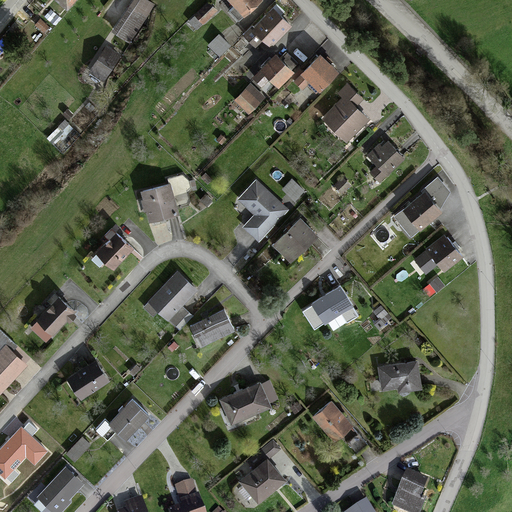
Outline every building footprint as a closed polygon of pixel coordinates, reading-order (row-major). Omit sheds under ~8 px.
[(54,0),(65,10),(74,0),(54,0)] [(141,0),(134,0),(113,33),(127,42),(151,7),(141,0)] [(259,0),(229,0),(242,15),(260,0),(259,0)] [(208,6),(196,16),(202,23),(214,12),(208,6)] [(273,12),(253,31),(269,47),(289,28),(273,12)] [(240,41),(233,47),(239,54),(247,48),(240,41)] [(103,49),(97,59),(110,67),(116,57),(103,49)] [(274,58),(261,71),(278,87),(290,74),(274,58)] [(320,58),(303,75),(318,90),(335,73),(320,58)] [(248,87),(235,100),(249,114),(262,100),(248,87)] [(344,99),(355,110),(362,103),(347,87),(340,94),(344,99)] [(283,90),(274,100),(282,107),(291,97),(283,90)] [(344,99),(323,119),(346,142),(367,121),(355,110),(344,99)] [(385,142),(369,157),(385,174),(401,160),(385,142)] [(292,212),(258,179),(238,200),(254,215),(243,226),(261,243),(292,212)] [(167,185),(141,193),(149,221),(176,213),(167,185)] [(426,194),(404,211),(419,230),(441,213),(426,194)] [(313,239),(299,223),(275,245),(289,261),(313,239)] [(448,231),(427,249),(412,262),(424,277),(436,267),(444,276),(468,255),(448,231)] [(113,235),(94,255),(110,271),(129,251),(113,235)] [(203,293),(179,272),(150,304),(173,326),(203,293)] [(436,281),(430,285),(437,293),(442,288),(436,281)] [(341,288),(315,305),(327,323),(353,307),(341,288)] [(57,300),(36,323),(50,336),(71,312),(57,300)] [(380,308),(374,312),(379,318),(385,314),(380,308)] [(222,312),(190,327),(199,346),(231,331),(222,312)] [(4,348),(0,352),(0,392),(24,367),(4,348)] [(92,364),(67,381),(79,399),(104,382),(92,364)] [(417,367),(381,369),(382,386),(398,385),(398,389),(419,388),(417,367)] [(258,385),(222,400),(231,423),(268,408),(258,385)] [(132,402),(110,425),(116,431),(125,439),(147,416),(132,402)] [(334,403),(314,418),(332,441),(351,427),(334,403)] [(109,439),(116,431),(110,425),(107,422),(99,430),(109,439)] [(81,439),(67,454),(74,461),(88,446),(81,439)] [(265,462),(240,484),(258,504),(283,482),(265,462)] [(65,463),(36,494),(55,511),(57,511),(71,498),(69,496),(84,481),(65,463)] [(407,477),(392,508),(400,511),(413,511),(426,486),(407,477)] [(200,511),(196,498),(181,503),(183,508),(171,511),(200,511)] [(143,511),(140,502),(125,507),(126,511),(143,511)]
